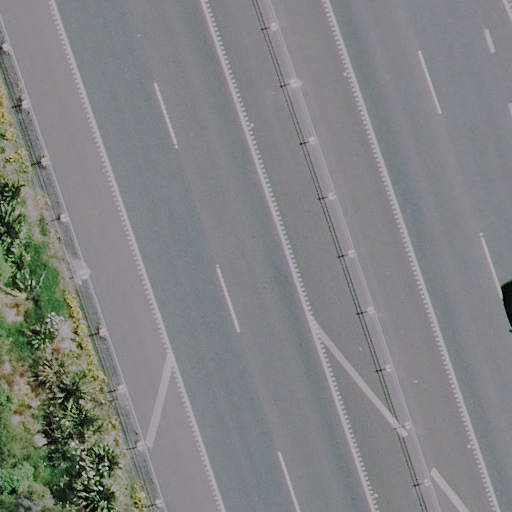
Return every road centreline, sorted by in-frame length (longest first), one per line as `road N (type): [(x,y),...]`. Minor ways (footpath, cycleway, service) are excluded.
road 1 (motorway): [(291,511),(120,0)]
road 2 (motorway): [(362,0),(511,456)]
road 3 (motorway): [(434,0),(511,177)]
